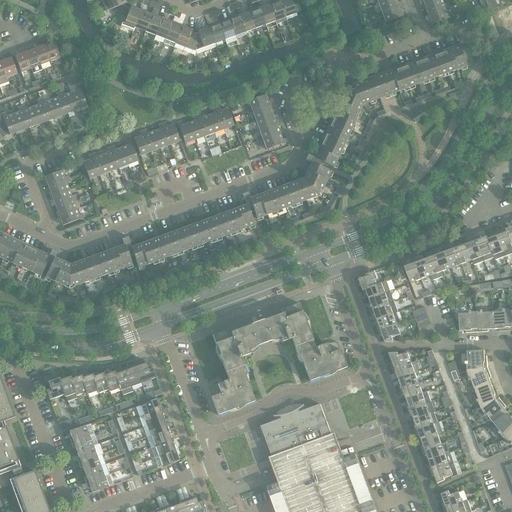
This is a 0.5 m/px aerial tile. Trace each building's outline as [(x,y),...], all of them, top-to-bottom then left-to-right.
[(114,8),(120,14),(128,7),(125,4),(128,3),(126,0),(104,0),(102,1),(106,11),(114,8)] [(287,20),(279,0),(269,4),(275,21),(276,24),(287,20)] [(291,0),(280,0),(279,0),(287,20),(297,16),(291,0)] [(396,0),(386,0),(378,3),(382,13),(403,5),(402,2),(398,3),(396,0)] [(441,0),(438,0),(423,6),(424,10),(426,9),(428,15),(449,7),(448,4),(444,5),(441,0)] [(486,0),(491,10),(499,7),(496,0),(486,0)] [(269,4),(259,8),(265,25),(275,21),(269,4)] [(404,9),(403,5),(382,13),(386,23),(403,16),(400,10),(404,9)] [(125,24),(123,23),(120,29),(132,34),(133,32),(134,32),(136,28),(142,11),(132,7),(125,24)] [(430,25),(449,19),(446,12),(450,11),(449,7),(428,15),(430,21),(429,21),(430,25)] [(249,11),(255,29),(265,25),(259,8),(249,11)] [(136,28),(146,32),(152,15),(142,11),(136,28)] [(245,32),(255,29),(249,11),(239,15),(245,32)] [(152,15),(146,32),(153,34),(152,37),(154,38),(155,35),(162,18),(152,15)] [(246,35),(245,32),(239,15),(229,19),(236,39),(246,35)] [(172,22),(162,18),(155,35),(165,39),(172,22)] [(229,19),(219,23),(225,40),(226,44),(236,40),(236,39),(229,19)] [(182,26),(172,22),(165,39),(176,43),(182,26)] [(219,23),(208,26),(215,44),(225,40),(219,23)] [(193,30),(182,26),(176,43),(174,47),(195,55),(195,33),(192,33),(193,30)] [(216,48),(215,44),(208,26),(198,30),(199,33),(195,33),(195,55),(216,48)] [(55,42),(44,46),(50,62),(61,58),(55,42)] [(459,49),(446,54),(453,72),(466,67),(464,61),(467,60),(462,45),(458,46),(459,49)] [(35,50),(41,66),(50,62),(44,46),(35,50)] [(25,53),(31,69),(41,66),(35,50),(25,53)] [(21,73),(31,69),(25,53),(15,57),(21,73)] [(446,54),(436,58),(443,75),(453,72),(446,54)] [(11,58),(1,62),(7,78),(17,74),(11,58)] [(436,58),(427,61),(434,79),(443,75),(436,58)] [(427,61),(417,65),(424,82),(434,79),(427,61)] [(417,65),(408,68),(414,86),(424,82),(417,65)] [(408,68),(398,72),(405,90),(414,86),(408,68)] [(395,93),(405,90),(398,72),(388,75),(379,79),(363,84),(370,102),(386,97),(395,93)] [(354,91),(351,93),(363,105),(370,102),(363,84),(353,88),(354,91)] [(77,91),(71,94),(78,112),(82,111),(81,109),(87,107),(79,86),(75,87),(77,91)] [(436,96),(451,91),(449,87),(434,92),(436,96)] [(78,112),(71,94),(65,96),(63,92),(60,93),(68,114),(73,112),(74,114),(78,112)] [(58,98),(52,101),(59,119),(63,118),(62,116),(68,114),(60,93),(57,95),(58,98)] [(347,95),(342,104),(359,112),(363,105),(351,93),(349,96),(347,95)] [(417,103),(431,98),(430,94),(415,100),(417,103)] [(252,111),(273,104),(272,100),(268,102),(266,95),(249,101),(252,111)] [(59,119),(52,101),(46,103),(44,99),(41,100),(49,121),(54,119),(55,121),(59,119)] [(39,106),(33,108),(39,126),(44,125),(43,124),(49,121),(41,100),(37,102),(39,106)] [(273,104),(252,111),(256,121),(273,115),(271,108),(274,107),(273,104)] [(342,104),(338,113),(355,121),(359,112),(342,104)] [(39,126),(33,108),(26,110),(25,106),(21,107),(29,129),(35,126),(36,128),(39,126)] [(20,113),(13,115),(20,133),(24,132),(24,131),(29,129),(21,107),(18,109),(20,113)] [(219,108),(216,109),(224,130),(234,126),(227,109),(221,112),(219,108)] [(214,114),(208,116),(214,133),(224,130),(216,109),(213,110),(214,114)] [(20,133),(13,115),(7,117),(6,113),(2,115),(4,119),(0,122),(0,136),(2,139),(9,134),(10,136),(16,134),(17,135),(20,133)] [(338,113),(334,123),(351,131),(355,121),(338,113)] [(197,116),(205,137),(214,133),(208,116),(202,119),(200,115),(197,116)] [(273,115),(256,121),(260,131),(280,123),(279,119),(275,121),(273,115)] [(195,121),(189,124),(195,140),(205,137),(197,116),(194,117),(195,121)] [(367,136),(374,121),(370,120),(364,134),(367,136)] [(185,144),(195,140),(189,124),(183,126),(181,122),(177,123),(185,144)] [(165,123),(162,125),(170,145),(180,142),(173,125),(167,127),(165,123)] [(280,123),(260,131),(263,140),(280,134),(278,128),(282,126),(280,123)] [(329,132),(346,140),(351,131),(334,123),(329,132)] [(160,130),(154,132),(160,149),(170,145),(162,125),(159,126),(160,130)] [(146,130),(143,132),(151,153),(160,149),(154,132),(148,134),(146,130)] [(141,156),(151,153),(143,132),(140,133),(141,137),(134,139),(141,156)] [(329,132),(325,141),(342,149),(346,140),(329,132)] [(280,134),(263,140),(267,150),(288,142),(286,139),(282,140),(280,134)] [(359,154),(365,140),(362,138),(355,153),(359,154)] [(131,141),(127,142),(128,146),(122,149),(128,165),(138,162),(131,141)] [(325,141),(321,150),(338,158),(342,149),(325,141)] [(115,147),(111,148),(119,169),(128,165),(122,149),(116,151),(115,147)] [(109,153),(103,156),(109,172),(119,169),(111,148),(108,149),(109,153)] [(314,165),(310,174),(326,181),(331,172),(319,166),(321,162),(333,168),(338,158),(321,150),(318,156),(315,154),(314,155),(315,155),(314,158),(308,156),(305,161),(314,165)] [(92,155),(100,176),(109,172),(103,156),(97,158),(95,154),(92,155)] [(89,180),(100,176),(92,155),(88,156),(90,160),(83,163),(89,180)] [(47,181),(49,187),(70,179),(69,176),(65,177),(62,171),(44,178),(45,182),(47,181)] [(310,174),(306,181),(317,193),(320,190),(322,191),(326,181),(310,174)] [(51,197),(69,190),(67,184),(71,183),(70,179),(49,187),(51,193),(50,193),(51,197)] [(306,181),(299,184),(305,201),(315,198),(314,196),(317,193),(306,181)] [(299,184),(289,188),(295,205),(305,201),(299,184)] [(289,188),(280,191),(286,208),(295,205),(289,188)] [(56,206),(77,199),(76,195),(72,197),(69,190),(51,197),(52,201),(54,200),(56,206)] [(280,191),(270,195),(276,212),(286,208),(280,191)] [(247,209),(238,212),(244,229),(254,225),(250,213),(254,212),(257,219),(267,216),(260,198),(251,201),(248,193),(242,195),(247,209)] [(270,195),(260,198),(267,216),(276,212),(270,195)] [(329,211),(337,198),(334,196),(326,207),(319,210),(320,214),(329,211)] [(58,216),(76,209),(74,203),(78,202),(77,199),(56,206),(58,212),(57,212),(58,216)] [(76,209),(58,216),(60,220),(61,220),(63,226),(84,218),(83,214),(79,216),(76,209)] [(303,220),(318,214),(317,211),(302,216),(303,220)] [(228,216),(235,233),(244,229),(238,212),(228,216)] [(228,216),(219,219),(225,236),(235,233),(228,216)] [(284,227),(299,221),(298,218),(283,223),(284,227)] [(219,219),(209,223),(215,240),(225,236),(219,219)] [(200,226),(206,243),(215,240),(209,223),(200,226)] [(200,226),(190,230),(196,247),(206,243),(200,226)] [(190,230),(180,233),(186,251),(196,247),(190,230)] [(502,232),(497,233),(506,257),(511,254),(511,243),(508,232),(507,232),(503,234),(502,232)] [(180,233),(171,237),(177,254),(186,251),(180,233)] [(506,257),(497,233),(492,235),(493,238),(488,240),(493,253),(492,254),(493,256),(494,256),(494,258),(495,261),(506,257)] [(125,249),(116,252),(122,269),(132,265),(130,258),(134,256),(138,268),(148,265),(142,248),(133,251),(128,237),(122,240),(125,249)] [(171,237),(161,241),(167,258),(177,254),(171,237)] [(481,237),(476,238),(484,262),(494,258),(494,256),(493,256),(492,254),(493,253),(488,240),(487,237),(481,239),(481,237)] [(0,240),(0,257),(4,260),(12,242),(2,238),(1,240),(0,240)] [(484,262),(476,238),(471,240),(472,243),(466,245),(472,261),(474,266),(484,262)] [(161,241),(151,244),(158,261),(167,258),(161,241)] [(21,246),(12,242),(4,260),(13,264),(21,246)] [(151,244),(142,248),(148,265),(158,261),(151,244)] [(460,244),(455,246),(462,265),(472,261),(466,245),(461,247),(460,244)] [(223,255),(239,249),(237,245),(222,251),(223,255)] [(31,251),(21,246),(13,264),(23,268),(31,251)] [(446,252),(452,269),(462,265),(455,246),(450,248),(451,250),(446,252)] [(48,259),(40,255),(32,272),(41,277),(47,264),(51,266),(46,277),(56,282),(63,266),(54,262),(58,253),(52,250),(48,259)] [(40,255),(31,251),(23,268),(32,272),(40,255)] [(116,252),(107,256),(113,273),(122,269),(116,252)] [(440,252),(435,254),(442,272),(452,269),(446,252),(441,254),(440,252)] [(204,262),(219,257),(218,253),(203,258),(204,262)] [(442,272),(435,254),(430,255),(431,258),(426,260),(432,276),(433,281),(443,277),(442,272)] [(107,256),(97,259),(103,276),(113,273),(107,256)] [(87,263),(94,280),(103,276),(97,259),(87,263)] [(419,259),(415,261),(421,280),(432,276),(426,260),(420,262),(419,259)] [(185,269),(200,264),(198,260),(184,266),(185,269)] [(411,284),(421,280),(415,261),(410,263),(410,265),(405,267),(411,284)] [(87,263),(78,266),(84,283),(94,280),(87,263)] [(70,269),(63,266),(56,282),(65,287),(66,285),(70,285),(70,269)] [(78,266),(70,269),(70,285),(74,285),(74,287),(84,283),(78,266)] [(166,276),(181,271),(179,267),(164,273),(166,276)] [(380,284),(375,272),(365,275),(366,278),(357,281),(359,287),(361,286),(363,291),(380,285),(380,284)] [(0,273),(0,276),(13,283),(15,279),(0,273)] [(380,285),(363,291),(365,296),(368,295),(370,300),(391,292),(387,282),(380,284),(380,285)] [(102,295),(117,289),(115,286),(101,291),(102,295)] [(391,292),(370,300),(371,305),(369,306),(371,311),(394,302),(391,292)] [(83,302),(98,296),(96,293),(81,298),(83,302)] [(394,302),(371,311),(373,316),(375,315),(377,320),(397,313),(398,312),(394,302)] [(303,364),(310,382),(319,378),(318,376),(327,373),(328,377),(330,377),(331,376),(333,375),(334,375),(335,373),(336,373),(337,371),(347,368),(337,343),(334,343),(327,344),(315,348),(309,331),(307,332),(300,314),(303,313),(299,304),(281,311),(282,314),(258,323),(249,326),(232,333),(231,329),(212,336),(216,345),(219,344),(225,362),(223,363),(229,380),(218,384),(213,387),(211,388),(210,389),(209,391),(218,416),(228,412),(230,412),(231,412),(233,412),(234,412),(235,412),(238,411),(236,406),(245,403),(245,405),(255,402),(248,384),(246,385),(243,376),(247,375),(241,358),(251,354),(255,352),(256,351),(257,350),(258,349),(259,348),(267,345),(271,343),(274,344),(277,344),(282,343),(292,339),(298,356),(302,354),(306,363),(303,364)] [(413,312),(415,318),(427,313),(425,308),(413,312)] [(503,312),(493,313),(494,330),(499,329),(500,332),(511,331),(510,310),(505,311),(505,310),(503,310),(503,312)] [(477,333),(476,312),(472,313),(472,311),(469,312),(470,314),(459,314),(460,332),(466,331),(466,334),(477,333)] [(481,312),(476,312),(477,333),(489,333),(488,330),(494,330),(493,313),(483,313),(483,311),(481,311),(481,312)] [(397,313),(377,320),(379,325),(376,326),(378,331),(397,324),(400,323),(397,313)] [(415,318),(417,323),(429,319),(427,313),(415,318)] [(417,323),(419,329),(431,325),(429,319),(417,323)] [(401,335),(397,324),(378,331),(380,336),(383,335),(385,343),(394,342),(392,338),(401,335)] [(419,329),(421,335),(433,330),(431,325),(419,329)] [(435,336),(433,330),(421,335),(423,340),(435,336)] [(484,351),(467,352),(468,363),(466,363),(466,365),(467,365),(467,372),(488,368),(487,357),(485,357),(484,351)] [(391,365),(393,370),(412,363),(408,353),(399,356),(398,353),(390,354),(393,365),(391,365)] [(141,366),(136,368),(142,384),(157,378),(153,369),(149,370),(145,361),(140,363),(141,366)] [(399,380),(415,374),(420,372),(416,362),(412,363),(393,370),(395,375),(397,374),(399,380)] [(136,368),(125,371),(131,388),(142,384),(136,368)] [(475,390),(491,384),(489,379),(492,378),(488,368),(467,372),(470,379),(469,379),(470,381),(472,381),(475,390)] [(133,392),(131,388),(125,371),(120,373),(119,371),(114,373),(121,391),(123,396),(133,392)] [(108,372),(103,374),(110,392),(120,389),(121,391),(114,373),(109,374),(108,372)] [(110,392),(103,374),(98,376),(97,373),(92,375),(99,394),(109,390),(109,393),(110,392)] [(86,374),(81,376),(88,395),(97,391),(98,394),(99,394),(92,375),(87,377),(86,374)] [(398,386),(400,391),(419,384),(415,374),(399,380),(401,385),(398,386)] [(88,395),(81,376),(76,378),(75,376),(70,378),(77,396),(86,393),(87,395),(88,395)] [(0,423),(15,418),(0,377),(0,423)] [(64,377),(59,379),(66,397),(67,402),(78,398),(77,396),(70,378),(65,379),(64,377)] [(65,398),(66,397),(59,379),(54,381),(53,378),(47,380),(51,389),(46,391),(50,400),(64,395),(65,398)] [(405,395),(407,400),(423,394),(419,384),(400,391),(402,396),(405,395)] [(481,409),(500,399),(496,388),(493,389),(491,384),(475,390),(479,400),(477,401),(478,403),(479,402),(481,409)] [(428,392),(423,394),(407,400),(408,405),(406,406),(408,411),(431,402),(428,392)] [(494,424),(508,413),(504,409),(506,407),(500,399),(481,409),(476,412),(481,418),(485,416),(486,417),(488,416),(494,424)] [(135,407),(139,418),(163,409),(161,404),(159,405),(157,400),(135,407)] [(435,413),(431,402),(408,411),(410,416),(412,415),(414,420),(435,413)] [(342,452),(341,449),(339,445),(335,434),(332,435),(321,405),(300,413),(299,410),(301,409),(303,408),(305,406),(304,405),(302,407),(300,409),(298,410),(296,411),(294,412),(292,413),(289,414),(287,415),(285,415),(282,416),(280,416),(277,416),(275,416),(275,417),(277,417),(279,417),(282,417),(282,419),(262,427),(273,457),(270,458),(271,463),(276,476),(279,483),(268,488),(276,511),(376,511),(356,455),(345,459),(342,452)] [(165,414),(163,409),(139,418),(143,428),(164,420),(162,415),(165,414)] [(435,413),(414,420),(416,426),(414,427),(415,431),(439,423),(435,413)] [(505,440),(511,432),(511,416),(511,417),(508,413),(494,424),(500,432),(498,433),(499,435),(500,434),(505,440)] [(164,420),(143,428),(147,438),(170,430),(169,425),(166,426),(164,420)] [(422,441),(438,435),(443,433),(439,423),(415,431),(417,436),(420,436),(422,441)] [(69,438),(71,443),(94,435),(91,424),(69,432),(72,437),(69,438)] [(6,427),(0,428),(0,468),(19,461),(6,427)] [(172,435),(170,430),(147,438),(151,448),(172,441),(170,435),(172,435)] [(75,447),(77,453),(98,445),(94,435),(71,443),(73,448),(75,447)] [(421,447),(423,452),(442,445),(438,435),(422,441),(424,446),(421,447)] [(172,441),(151,448),(154,459),(178,450),(176,445),(174,446),(172,441)] [(427,456),(429,461),(450,453),(446,443),(442,445),(423,452),(425,457),(427,456)] [(77,459),(78,464),(102,455),(98,445),(77,453),(79,458),(77,459)] [(180,455),(178,450),(154,459),(158,469),(179,461),(177,456),(180,455)] [(429,467),(430,472),(454,463),(450,453),(429,461),(431,466),(429,467)] [(83,468),(85,473),(106,465),(102,455),(78,464),(80,469),(83,468)] [(459,476),(454,463),(430,472),(432,477),(435,476),(438,484),(445,481),(445,479),(451,476),(452,478),(459,476)] [(84,479),(86,484),(110,475),(106,465),(85,473),(87,478),(84,479)] [(0,489),(11,485),(21,511),(50,511),(35,471),(24,475),(21,467),(0,475),(0,489)] [(92,493),(113,486),(110,475),(86,484),(88,489),(90,488),(92,493)] [(443,505),(444,510),(463,503),(459,492),(451,495),(449,492),(442,495),(445,504),(443,505)] [(190,498),(185,500),(189,511),(206,511),(202,502),(198,503),(196,498),(191,500),(190,498)] [(175,506),(177,511),(189,511),(185,500),(180,502),(181,504),(175,506)] [(463,503),(444,510),(445,511),(469,511),(472,511),(468,501),(463,503)]
